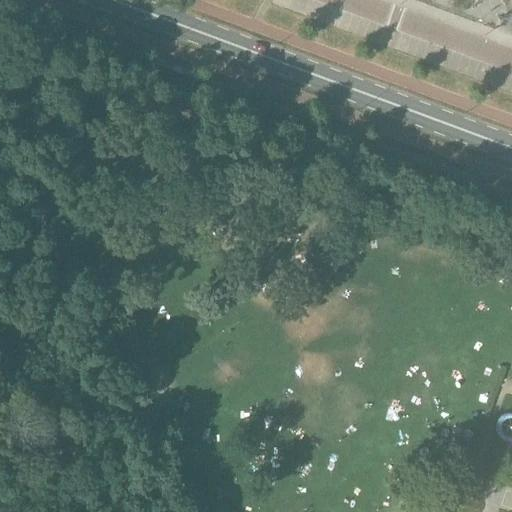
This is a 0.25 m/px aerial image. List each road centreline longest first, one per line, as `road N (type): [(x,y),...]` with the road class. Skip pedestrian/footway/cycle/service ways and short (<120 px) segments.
road 1 (secondary): [(123,3),(511,148)]
road 2 (residential): [(511,62),(342,0)]
